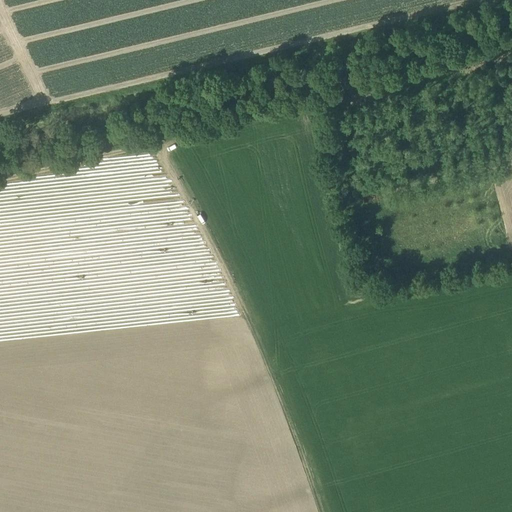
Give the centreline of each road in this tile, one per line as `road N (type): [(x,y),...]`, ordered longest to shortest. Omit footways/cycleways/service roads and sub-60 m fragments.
road 1 (track): [(333,511),(230,256),(144,131)]
road 2 (track): [(334,103),(511,50)]
